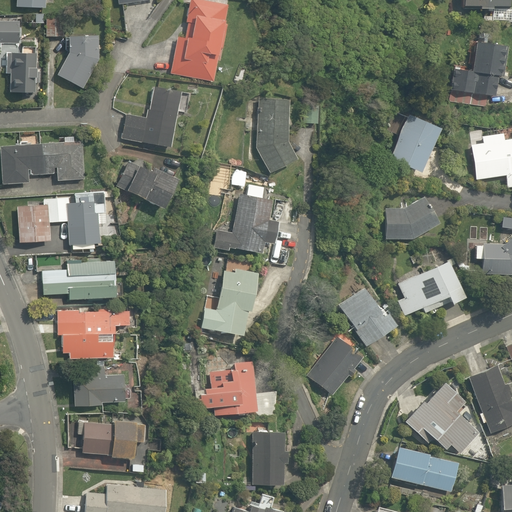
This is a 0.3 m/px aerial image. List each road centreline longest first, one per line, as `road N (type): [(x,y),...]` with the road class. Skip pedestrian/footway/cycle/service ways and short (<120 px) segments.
road 1 (residential): [(346,480),(297,400),(285,346),(306,235),(309,140)]
road 2 (residential): [(511,314),(396,373),(367,413),(346,480)]
road 3 (residential): [(0,276),(40,407)]
